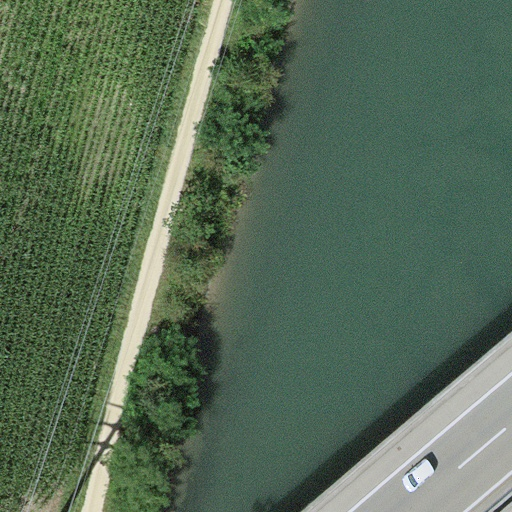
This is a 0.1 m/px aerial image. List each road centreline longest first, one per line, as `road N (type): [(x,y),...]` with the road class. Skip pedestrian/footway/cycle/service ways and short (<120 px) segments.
road 1 (track): [(214,0),(96,511)]
road 2 (motorway): [(511,432),(417,511)]
